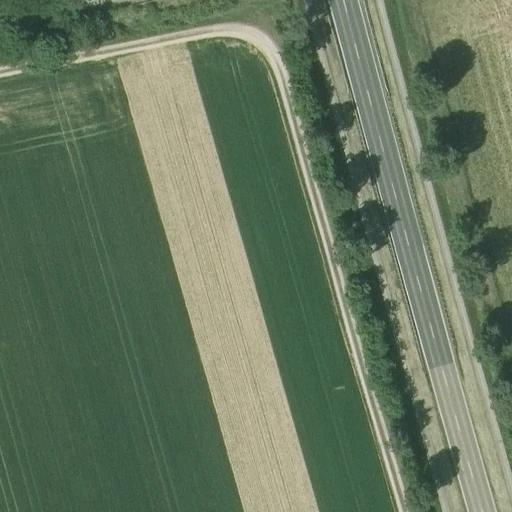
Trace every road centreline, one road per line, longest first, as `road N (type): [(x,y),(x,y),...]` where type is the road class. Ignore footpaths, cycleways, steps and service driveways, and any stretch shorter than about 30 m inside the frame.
road 1 (track): [(407,511),(267,21),(0,74)]
road 2 (primary): [(486,511),(348,0)]
road 3 (track): [(511,385),(417,42),(421,0)]
